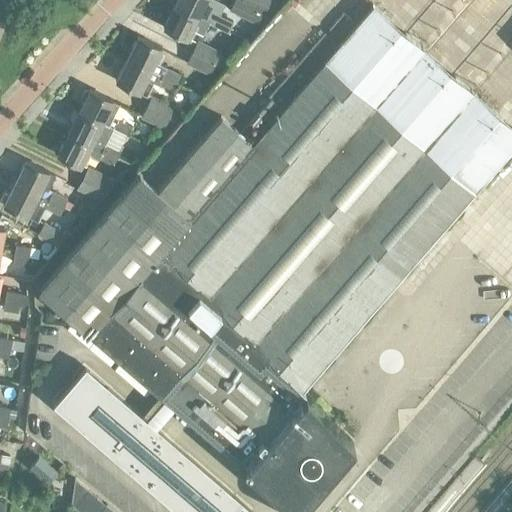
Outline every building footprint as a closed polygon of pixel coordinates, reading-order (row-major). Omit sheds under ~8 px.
[(177,0),(175,5),(197,16),(207,21),(222,29),(228,32),(233,21),(220,14),(225,3),(218,0),(177,0)] [(260,11),(240,1),(238,0),(234,0),(230,8),(255,21),(260,11)] [(240,0),(240,1),(260,11),(262,12),(272,17),(279,2),(274,0),(240,0)] [(302,389),(511,146),(511,124),(372,3),(251,141),(221,115),(158,188),(138,171),(36,289),(89,333),(164,398),(174,407),(294,510),(352,442),(302,389)] [(202,33),(207,21),(175,5),(164,27),(187,38),(189,39),(194,29),(202,33)] [(127,59),(175,83),(180,74),(158,63),(163,53),(159,51),(161,49),(138,37),(127,59)] [(197,41),(192,51),(215,62),(214,64),(226,69),(231,59),(219,53),(220,51),(197,41)] [(209,74),(215,62),(192,51),(186,63),(209,74)] [(172,90),(175,83),(127,59),(116,80),(145,95),(153,80),(172,90)] [(79,111),(112,128),(117,118),(112,116),(118,104),(90,90),(79,111)] [(146,106),(167,117),(172,106),(151,96),(146,106)] [(162,127),(167,117),(146,106),(141,117),(162,127)] [(73,122),(68,132),(102,149),(112,128),(102,122),(79,111),(78,112),(75,110),(70,120),(73,122)] [(126,135),(130,127),(118,121),(114,129),(126,135)] [(96,159),(102,149),(68,132),(57,154),(80,166),(86,154),(96,159)] [(105,150),(116,156),(120,149),(108,143),(105,150)] [(132,164),(140,155),(123,147),(118,157),(132,164)] [(112,165),(116,156),(105,150),(100,159),(112,165)] [(14,183),(37,194),(41,187),(47,190),(54,176),(25,161),(14,183)] [(83,178),(109,191),(117,182),(88,168),(83,178)] [(101,200),(109,191),(83,178),(78,189),(101,200)] [(47,199),(37,194),(14,183),(4,204),(36,220),(47,199)] [(48,200),(62,207),(66,199),(52,192),(48,200)] [(58,214),(62,207),(48,200),(44,207),(58,214)] [(44,237),(59,245),(65,234),(43,222),(37,233),(44,237)] [(23,233),(21,242),(38,247),(41,238),(23,233)] [(14,254),(27,256),(29,248),(16,245),(14,254)] [(26,265),(27,256),(14,254),(12,262),(26,265)] [(5,299),(18,302),(20,294),(7,291),(5,299)] [(5,299),(3,309),(16,311),(18,302),(5,299)] [(0,346),(22,351),(23,343),(0,337),(0,346)] [(0,356),(20,360),(22,351),(0,346),(0,356)] [(179,511),(250,511),(251,511),(250,511),(155,430),(145,421),(88,372),(57,406),(179,511)] [(164,398),(145,421),(155,430),(174,407),(164,398)] [(0,416),(7,418),(9,409),(0,406),(0,416)] [(0,463),(8,465),(10,457),(0,454),(0,463)] [(47,482),(56,471),(38,456),(28,468),(47,482)] [(75,479),(68,501),(81,511),(113,511),(106,506),(107,505),(75,479)]
